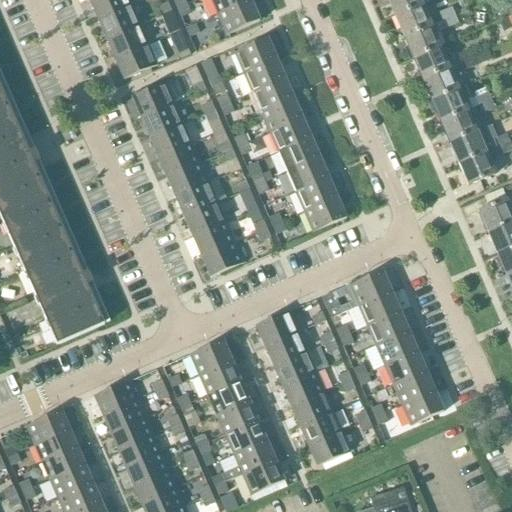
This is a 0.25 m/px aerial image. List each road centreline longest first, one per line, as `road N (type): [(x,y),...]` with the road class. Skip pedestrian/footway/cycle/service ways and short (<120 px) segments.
road 1 (residential): [(181,335),(34,0)]
road 2 (residential): [(412,237),(308,0)]
road 3 (residential): [(181,335),(412,237)]
road 4 (residential): [(511,440),(432,264),(412,237)]
road 5 (residential): [(0,416),(181,335)]
